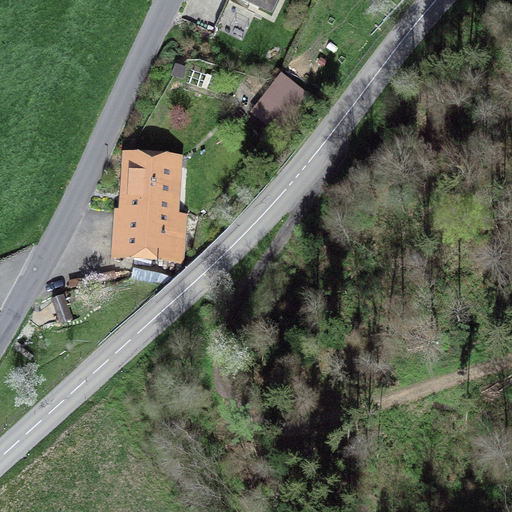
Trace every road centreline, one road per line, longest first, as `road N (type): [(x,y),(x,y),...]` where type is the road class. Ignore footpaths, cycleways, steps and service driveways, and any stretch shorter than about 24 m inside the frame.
road 1 (secondary): [(0,456),(269,208),(436,0)]
road 2 (track): [(511,359),(319,431),(275,431),(230,394),(225,332),(309,197),(325,142)]
road 3 (tertiary): [(0,333),(168,0)]
